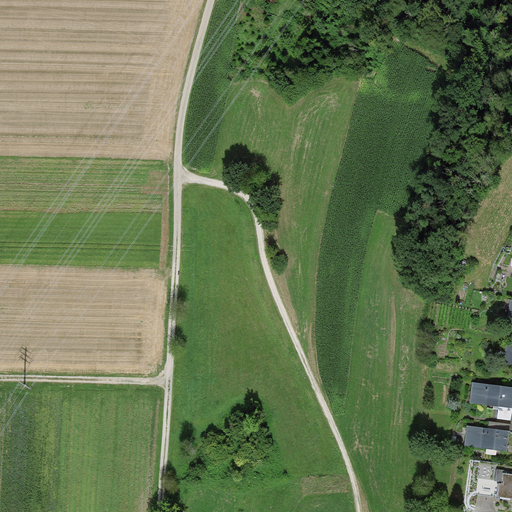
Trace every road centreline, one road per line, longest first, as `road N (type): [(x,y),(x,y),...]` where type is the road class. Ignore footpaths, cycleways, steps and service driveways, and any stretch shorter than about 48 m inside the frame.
road 1 (track): [(210,0),(179,135),(161,511)]
road 2 (track): [(177,176),(249,201),(271,287),(346,462),(357,511)]
road 3 (track): [(167,381),(0,378)]
